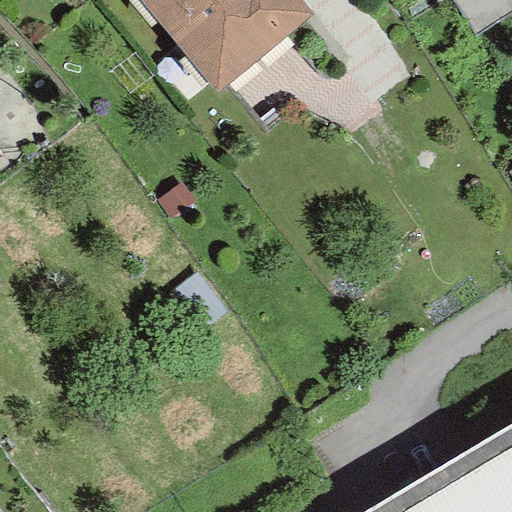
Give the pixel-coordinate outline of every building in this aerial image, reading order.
[(151,0),(217,80),(301,10),(292,0),(151,0)] [(511,0),(451,0),(474,37),(511,12),(511,0)] [(169,220),(194,203),(181,184),(156,201),(169,220)] [(193,335),(226,314),(192,268),(160,291),(193,335)] [(511,511),(511,436),(379,511),(511,511)]
